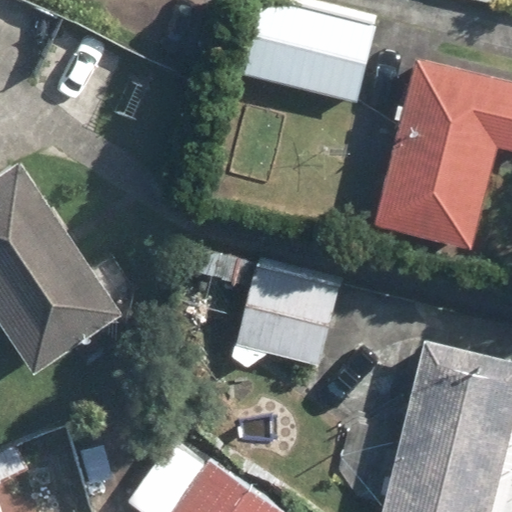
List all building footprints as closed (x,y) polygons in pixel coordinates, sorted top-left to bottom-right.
[(386,23),(302,0),(268,0),(249,72),(364,103),(386,23)] [(380,224),(395,227),(481,244),(502,141),(511,143),(511,70),(455,59),(415,51),(380,224)] [(0,170),(0,325),(30,369),(121,306),(19,157),(0,170)] [(261,257),(234,359),(270,369),(275,348),(327,361),(349,280),(261,257)] [(511,347),(436,329),(389,511),(506,511),(511,488),(511,347)] [(131,493),(154,511),(296,511),(180,427),(131,493)]
